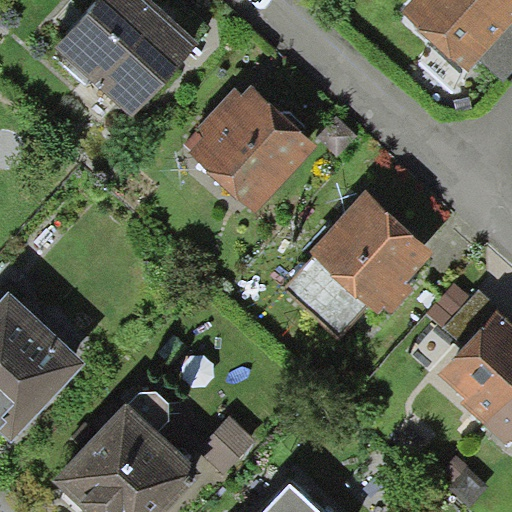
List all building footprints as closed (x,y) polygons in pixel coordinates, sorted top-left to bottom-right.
[(129,116),(194,42),(145,0),(100,0),(55,53),(129,116)] [(511,0),(420,0),(406,16),(466,71),(511,19),(511,0)] [(256,221),(319,150),(243,84),(180,155),(256,221)] [(379,322),(437,257),(364,192),(306,257),(379,322)] [(0,445),(7,452),(88,366),(11,295),(0,306),(0,445)] [(511,444),(511,329),(496,316),(439,381),(511,444)] [(79,511),(176,511),(193,495),(179,482),(193,468),(131,409),(54,488),(79,511)] [(230,423),(203,454),(223,472),(251,441),(230,423)] [(312,511),(291,493),(273,511),(312,511)]
